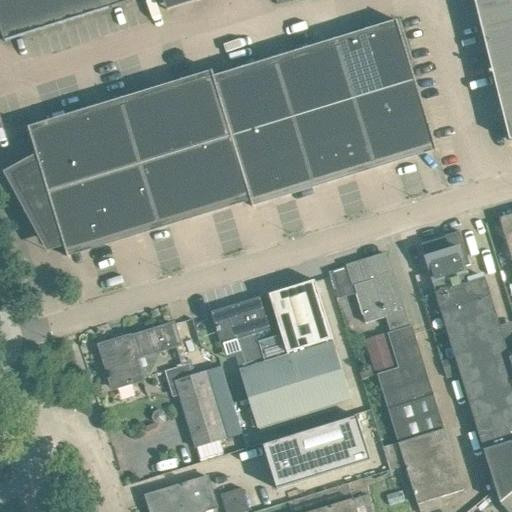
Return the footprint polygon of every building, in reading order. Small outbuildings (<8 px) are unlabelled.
[(0,0),(0,26),(5,42),(136,0),(163,0),(167,11),(200,0),(0,0)] [(511,0),(474,0),(490,63),(511,57),(511,0)] [(397,21),(396,21),(398,27),(216,83),(213,71),(211,72),(213,77),(109,109),(108,103),(106,104),(108,109),(32,133),(30,127),(29,127),(39,161),(13,175),(50,244),(63,240),(68,257),(70,257),(68,251),(250,196),(253,207),(254,207),(253,201),(434,145),(436,151),(437,151),(397,21)] [(510,141),(511,140),(511,57),(490,63),(510,141)] [(511,215),(501,219),(506,238),(511,256),(511,215)] [(511,443),(511,365),(510,358),(485,278),(470,282),(464,262),(469,260),(460,232),(445,236),(445,237),(422,244),(436,293),(435,293),(484,452),(485,452),(511,443)] [(422,437),(445,430),(413,326),(409,327),(386,254),(329,272),(331,280),(332,279),(330,273),(347,268),(365,325),(389,317),(394,333),(388,335),(399,368),(377,375),(398,443),(399,445),(422,437)] [(248,368),(240,371),(258,428),(351,399),(315,281),(270,295),(289,356),(264,363),(255,334),(273,328),(264,297),(212,313),(222,344),(239,339),(248,368)] [(144,380),(138,360),(181,347),(174,324),(131,338),(130,337),(100,346),(109,373),(108,373),(110,379),(114,389),(120,387),(121,391),(123,394),(128,395),(131,392),(131,388),(130,384),(144,380)] [(390,346),(368,353),(374,372),(396,365),(390,346)] [(511,356),(510,358),(511,365),(511,443),(485,452),(501,504),(511,494),(511,356)] [(222,368),(207,373),(192,377),(188,366),(167,372),(173,392),(178,391),(195,448),(227,438),(226,436),(241,431),(222,368)] [(358,417),(264,446),(278,490),(371,461),(358,417)] [(406,467),(418,505),(464,491),(445,430),(422,437),(399,445),(398,443),(384,447),(385,452),(391,470),(391,471),(406,467)] [(227,457),(191,462),(193,476),(219,473),(219,467),(228,466),(227,457)] [(213,476),(147,496),(151,511),(204,511),(218,508),(219,511),(242,511),(249,510),(242,488),(241,487),(219,494),(213,476)] [(508,511),(511,511),(511,494),(501,504),(508,511)] [(353,501),(312,511),(372,511),(367,496),(353,501)]
